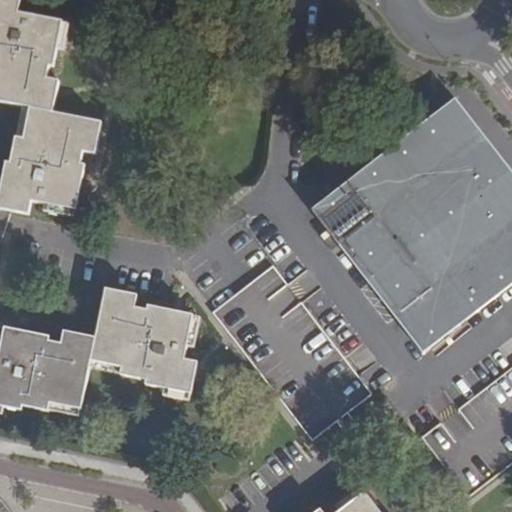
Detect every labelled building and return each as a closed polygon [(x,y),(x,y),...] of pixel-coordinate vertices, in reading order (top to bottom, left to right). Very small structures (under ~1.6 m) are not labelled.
[(21,64),(29,18),(13,15),(15,4),(0,1),(0,104),(24,110),(19,139),(13,138),(9,164),(4,163),(0,186),(0,207),(27,213),(29,202),(50,206),(56,171),(77,175),(79,163),(81,154),(92,156),(98,126),(55,117),(62,81),(48,78),(37,77),(39,68),(21,64)] [(37,77),(48,78),(58,23),(29,18),(21,64),(39,68),(37,77)] [(511,179),(449,93),(305,200),(417,349),(511,277),(511,179)] [(56,171),(50,206),(76,211),(86,164),(79,163),(77,175),(56,171)] [(268,252),(207,297),(305,430),(366,384),(268,252)] [(22,352),(0,348),(0,404),(16,408),(17,401),(40,406),(41,401),(74,407),(84,362),(114,367),(113,376),(130,378),(129,387),(181,397),(189,360),(174,358),(177,344),(146,339),(153,302),(142,300),(140,308),(127,307),(129,291),(98,285),(89,329),(53,323),(51,334),(39,332),(39,327),(27,325),(22,352)] [(184,308),(153,302),(146,339),(177,344),(184,308)] [(0,319),(0,348),(22,352),(27,325),(0,319)] [(511,357),(481,381),(511,421),(511,357)] [(353,482),(331,500),(339,511),(370,511),(374,509),(353,482)] [(379,511),(377,508),(374,509),(370,511),(339,511),(331,500),(321,507),(314,498),(297,511),(379,511)]
